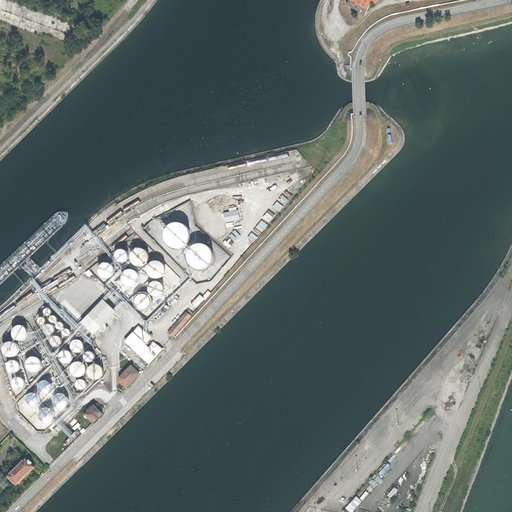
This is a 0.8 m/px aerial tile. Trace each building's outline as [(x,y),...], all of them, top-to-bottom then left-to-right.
[(349,0),(346,6),(365,16),(372,2),(375,4),(377,0),(349,0)] [(265,216),(271,221),(274,216),(268,212),(265,216)] [(182,249),(187,246),(189,242),(190,237),(189,232),(187,228),(182,225),(178,224),(172,225),(169,228),(166,232),(165,237),(166,241),(168,246),(173,249),(177,250),(182,249)] [(252,232),(248,237),(254,242),(258,237),(252,232)] [(137,246),(139,245),(140,244),(140,241),(140,239),(139,237),(137,236),(135,236),(132,236),(131,237),(130,239),(129,241),(129,243),(131,245),(132,246),(135,247),(137,246)] [(229,247),(234,244),(230,238),(225,242),(229,247)] [(206,269),(210,266),(213,262),(214,257),(213,252),(210,248),(206,245),(201,244),(196,246),(192,248),(189,252),(188,257),(189,261),(192,266),(196,269),(201,270),(206,269)] [(144,266),(147,264),(149,261),(150,257),(149,254),(147,251),(144,249),(141,248),(137,249),(134,251),(132,254),(132,257),(132,261),(134,264),(137,266),(141,266),(144,266)] [(124,263),(126,262),(127,260),(127,258),(127,256),(126,254),(124,253),(122,252),(119,253),(118,254),(117,255),(116,258),(117,260),(118,262),(119,263),(122,264),(124,263)] [(161,278),(164,276),(166,273),(167,270),(166,267),(164,263),(161,261),(158,261),(154,261),(151,263),(149,266),(149,270),(149,273),(151,276),(154,278),(158,279),(161,278)] [(111,277),(113,276),(115,273),(115,271),(114,268),(113,266),(111,264),(108,264),(105,265),(103,266),(102,268),(102,271),(102,273),(103,275),(105,277),(108,277),(111,277)] [(134,286),(137,284),(139,282),(139,279),(138,275),(137,273),(134,271),(131,271),(128,272),(125,273),(124,276),(123,279),(124,282),(126,284),(128,286),(131,287),(134,286)] [(160,298),(163,296),(165,293),(165,290),(164,286),(162,284),(159,282),(156,282),(154,283),(151,284),(150,287),(149,290),(149,293),(151,296),(153,297),(156,298),(160,298)] [(147,310),(150,308),(152,306),(153,303),(152,299),(150,297),(147,295),(144,294),(141,295),(139,297),(137,299),(136,303),(137,306),(139,309),(141,310),(144,311),(147,310)] [(194,304),(198,309),(205,301),(201,297),(194,304)] [(104,301),(82,324),(94,335),(116,312),(104,301)] [(180,320),(185,324),(191,317),(186,313),(180,320)] [(173,338),(185,324),(180,320),(168,333),(173,338)] [(24,342),(27,340),(28,338),(29,335),(28,331),(27,329),(24,328),(21,327),(18,328),(16,329),(14,332),(13,335),(14,338),(16,340),(18,342),(21,343),(24,342)] [(52,337),(54,336),(55,335),(55,333),(55,331),(54,329),(52,328),(50,328),(49,328),(47,329),(46,331),(45,333),(46,334),(47,336),(48,337),(50,337),(52,337)] [(153,346),(151,348),(147,345),(152,339),(140,328),(126,342),(149,365),(164,350),(160,346),(156,349),(154,347),(153,346)] [(59,349),(61,348),(62,347),(62,344),(62,342),(61,341),(59,339),(57,339),(55,339),(54,340),(53,342),(52,344),(52,346),(54,348),(55,349),(57,349),(59,349)] [(80,352),(82,351),(84,349),(84,346),(84,344),(82,342),(80,340),(78,340),(75,340),(73,342),(72,344),(71,346),(72,349),(73,351),(75,352),(78,353),(80,352)] [(15,358),(18,357),(19,354),(20,351),(19,348),(18,346),(15,344),(12,343),(9,344),(7,346),(5,348),(4,351),(5,354),(7,357),(9,358),(12,359),(15,358)] [(93,364),(95,362),(97,360),(97,357),(96,354),(95,352),(93,351),(89,350),(87,351),(85,353),(84,355),(83,357),(84,360),(86,363),(88,364),(91,364),(93,364)] [(71,364),(74,362),(75,359),(75,357),(74,354),(73,353),(71,351),(69,351),(66,352),(64,353),(63,355),(62,357),(63,360),(64,362),(66,363),(69,364),(71,364)] [(31,363),(33,361),(34,360),(34,358),(34,356),(33,354),(31,353),(29,352),(27,353),(26,354),(25,355),(24,358),(24,359),(26,361),(27,362),(29,363),(31,363)] [(18,373),(20,372),(21,369),(22,367),(21,365),(20,363),(18,362),(15,361),(13,362),(11,363),(10,365),(9,367),(10,370),(11,372),(13,373),(16,374),(18,373)] [(83,376),(85,375),(87,373),(87,371),(86,368),(85,366),(83,365),(81,364),(78,365),(76,366),(75,368),(75,371),(75,373),(76,375),(78,376),(81,377),(83,376)] [(99,380),(102,378),(104,375),(104,372),(104,369),(102,367),(99,365),(97,365),(94,365),(91,367),(90,369),(89,373),(89,375),(91,378),(93,380),(97,380),(99,380)] [(119,380),(127,388),(135,379),(140,374),(132,366),(119,380)] [(35,378),(37,377),(38,375),(38,373),(38,371),(37,369),(35,368),(33,368),(31,368),(29,369),(28,371),(28,373),(28,375),(29,377),(31,378),(33,378),(35,378)] [(22,391),(24,389),(25,387),(25,385),(25,383),(24,381),(21,379),(19,379),(17,380),(15,381),(14,383),(13,385),(14,388),(15,390),(17,391),(19,391),(22,391)] [(49,394),(51,392),(53,390),(53,388),(53,386),(51,383),(49,382),(46,381),(44,382),(42,383),(41,385),(40,388),(41,391),(42,393),(44,394),(47,394),(49,394)] [(36,406),(38,405),(40,403),(40,400),(40,398),(38,396),(36,395),(34,394),(31,395),(30,396),(28,398),(28,401),(28,403),(30,405),(31,406),(34,407),(36,406)] [(65,410),(68,408),(69,405),(70,402),(69,399),(68,397),(65,395),(62,395),(59,395),(57,397),(55,399),(54,402),(55,405),(57,408),(59,409),(62,410),(65,410)] [(91,420),(93,423),(98,418),(102,414),(96,408),(94,405),(85,415),(86,416),(85,418),(89,422),(91,420)] [(51,424),(54,422),(56,420),(56,417),(56,413),(54,411),(51,409),(49,409),(46,409),(43,411),(41,414),(41,417),(41,420),(43,422),(45,424),(49,424),(51,424)] [(7,478),(15,487),(34,469),(32,466),(33,465),(29,461),(28,462),(26,460),(7,478)] [(344,507),(349,511),(351,511),(374,488),(368,482),(344,507)]
